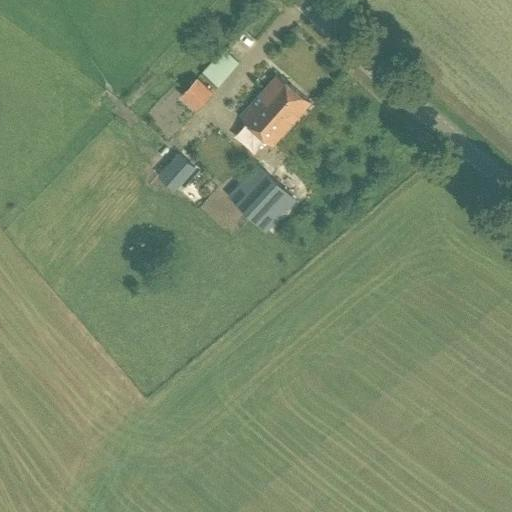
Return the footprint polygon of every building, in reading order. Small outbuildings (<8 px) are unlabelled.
[(233,49),(210,72),(224,86),(247,63),(233,49)] [(311,103),(278,74),(240,116),(273,145),(311,103)] [(196,110),(204,102),(189,87),(181,96),(196,110)] [(175,189),(195,167),(179,152),(159,175),(175,189)] [(266,230),(295,199),(258,164),(229,194),(266,230)] [(138,246),(100,286),(113,299),(151,258),(138,246)]
